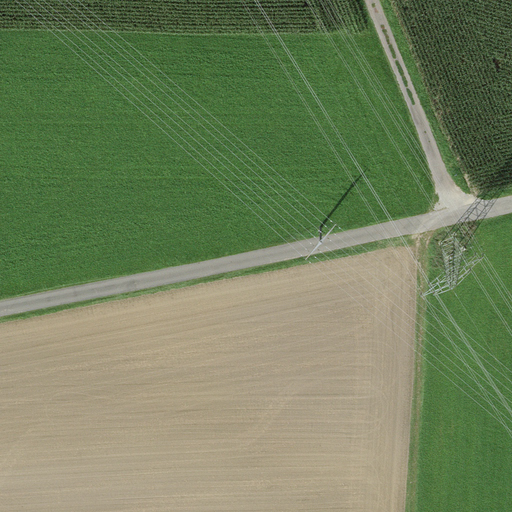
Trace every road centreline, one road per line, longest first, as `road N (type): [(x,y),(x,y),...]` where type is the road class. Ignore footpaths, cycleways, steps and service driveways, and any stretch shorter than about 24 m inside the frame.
road 1 (unclassified): [(0,306),(511,208)]
road 2 (track): [(374,0),(460,219)]
